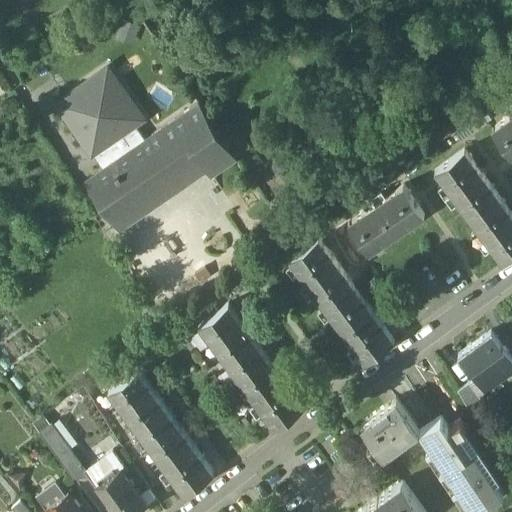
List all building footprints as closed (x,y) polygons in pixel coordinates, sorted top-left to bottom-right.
[(128,0),(118,0),(118,1),(125,12),(133,6),(128,0)] [(135,105),(108,66),(103,70),(130,108),(135,105)] [(103,70),(56,102),(92,154),(93,154),(102,148),(135,124),(144,118),(135,105),(130,108),(103,70)] [(198,102),(179,116),(189,130),(185,133),(207,164),(204,165),(211,176),(237,158),(198,102)] [(511,114),(494,128),(511,152),(511,114)] [(103,168),(95,174),(104,187),(94,193),(117,226),(204,165),(207,164),(185,133),(189,130),(179,116),(146,139),(111,162),(103,168)] [(135,124),(102,148),(111,161),(110,161),(111,162),(146,139),(135,124)] [(102,148),(93,154),(103,168),(111,162),(110,161),(111,161),(102,148)] [(511,253),(511,212),(465,149),(436,171),(502,260),(511,253)] [(95,174),(85,180),(94,193),(104,187),(95,174)] [(404,185),(350,222),(370,251),(424,215),(404,185)] [(394,339),(319,237),(290,258),(365,360),(394,339)] [(228,303),(200,324),(275,426),(304,405),(228,303)] [(511,356),(493,330),(459,355),(486,391),(511,372),(511,356)] [(213,471),(138,369),(109,390),(184,492),(213,471)] [(469,382),(458,389),(471,411),(485,402),(469,382)] [(397,399),(361,425),(384,456),(387,454),(420,431),(419,430),(397,399)] [(461,419),(449,427),(441,416),(420,430),(475,511),(496,499),(504,494),(496,481),(501,477),(461,419)] [(475,511),(420,430),(419,430),(420,431),(387,454),(425,511),(502,511),(504,511),(496,499),(475,511)] [(69,447),(58,455),(74,476),(85,468),(69,447)] [(120,468),(96,486),(114,511),(137,511),(147,505),(120,468)] [(510,490),(501,477),(496,481),(504,494),(510,490)] [(56,481),(43,491),(52,503),(65,493),(56,481)] [(369,506),(360,511),(425,511),(403,481),(379,499),(378,498),(369,505),(369,506)] [(52,503),(47,507),(51,511),(84,511),(68,491),(65,493),(52,503)] [(31,511),(21,499),(11,507),(15,511),(31,511)]
